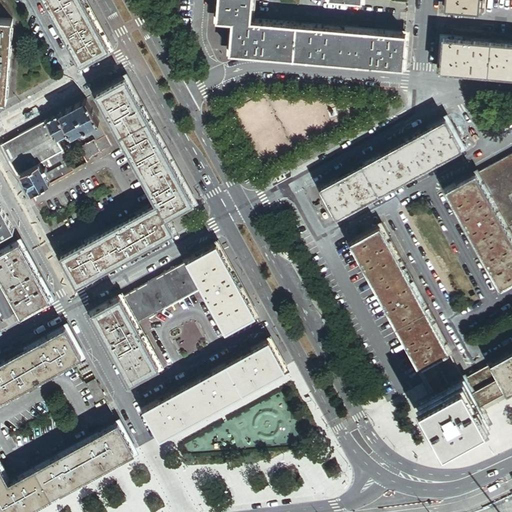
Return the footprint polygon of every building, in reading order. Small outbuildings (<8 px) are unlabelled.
[(110,47),(84,0),(47,0),(81,63),(110,47)] [(479,0),(446,0),(446,6),(479,9),(479,0)] [(218,18),(233,20),(234,18),(234,14),(235,8),(235,4),(219,3),(218,18)] [(0,18),(0,99),(7,100),(13,20),(0,18)] [(404,65),(407,33),(251,19),(234,18),(233,20),(231,50),(404,65)] [(441,68),(511,74),(511,41),(444,36),(441,68)] [(126,76),(97,92),(158,202),(154,203),(162,219),(167,216),(195,201),(126,76)] [(98,140),(107,135),(87,99),(60,113),(70,131),(72,134),(82,129),(86,130),(86,128),(90,126),(92,127),(92,129),(98,140)] [(57,138),(70,131),(60,113),(47,120),(57,138)] [(337,214),(462,145),(446,117),(322,186),(337,214)] [(63,150),(57,138),(47,120),(2,144),(9,157),(18,174),(22,173),(40,163),(63,150)] [(82,129),(72,134),(87,162),(94,156),(113,146),(107,135),(98,140),(92,129),(92,127),(90,126),(86,128),(86,130),(82,129)] [(63,150),(40,163),(42,166),(48,163),(49,166),(61,160),(67,156),(63,150)] [(511,153),(477,173),(507,227),(511,224),(511,153)] [(67,156),(61,160),(64,165),(70,162),(67,156)] [(64,165),(46,174),(51,182),(74,170),(70,162),(64,165)] [(22,173),(33,192),(51,182),(46,174),(45,172),(43,169),(42,166),(40,163),(22,173)] [(477,173),(477,172),(448,188),(501,285),(511,278),(511,236),(507,227),(477,173)] [(162,219),(154,203),(149,206),(157,221),(162,219)] [(0,205),(0,238),(15,230),(9,220),(1,205),(0,205)] [(78,283),(161,237),(154,224),(157,221),(149,206),(62,254),(78,283)] [(175,229),(167,216),(162,219),(157,221),(154,224),(161,237),(175,229)] [(380,225),(352,240),(420,364),(435,356),(448,349),(449,348),(380,225)] [(51,297),(21,241),(0,252),(0,270),(23,312),(51,297)] [(218,243),(189,258),(189,259),(204,286),(227,328),(256,312),(218,243)] [(137,323),(168,306),(161,292),(170,287),(177,301),(204,286),(189,259),(122,296),(137,323)] [(161,292),(168,306),(177,301),(170,287),(161,292)] [(122,296),(122,295),(93,311),(131,381),(160,365),(137,323),(122,296)] [(67,325),(0,361),(0,399),(83,354),(67,325)] [(286,367),(270,339),(146,407),(162,436),(286,367)] [(442,369),(455,362),(449,352),(448,349),(435,356),(437,359),(442,369)] [(511,350),(492,362),(500,376),(504,383),(511,378),(511,350)] [(435,356),(420,364),(429,381),(444,373),(442,369),(437,359),(435,356)] [(450,383),(463,376),(460,371),(455,362),(442,369),(444,373),(450,383)] [(473,391),(500,376),(492,362),(465,377),(473,391)] [(429,381),(432,386),(435,392),(450,383),(444,373),(429,381)] [(450,383),(435,392),(439,399),(433,403),(448,431),(476,416),(469,402),(476,398),(473,391),(465,377),(464,376),(463,376),(450,383)] [(473,391),(476,398),(504,383),(500,376),(473,391)] [(105,395),(96,378),(88,383),(97,400),(105,395)] [(511,378),(504,383),(476,398),(480,405),(511,387),(511,378)] [(488,419),(480,405),(476,398),(469,402),(476,416),(448,431),(433,403),(439,399),(435,392),(421,399),(445,443),(488,419)] [(21,511),(135,450),(119,421),(9,481),(0,463),(0,499),(6,511),(21,511)]
